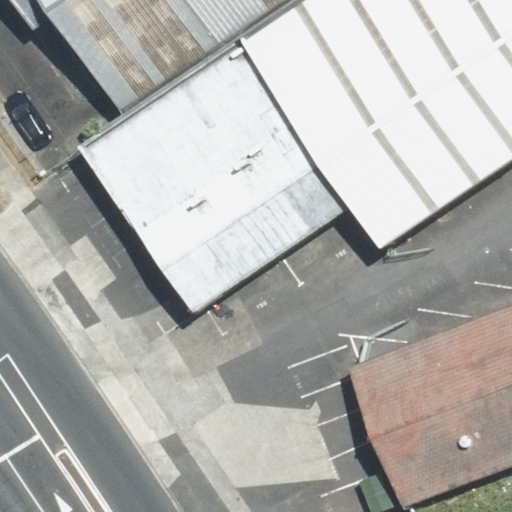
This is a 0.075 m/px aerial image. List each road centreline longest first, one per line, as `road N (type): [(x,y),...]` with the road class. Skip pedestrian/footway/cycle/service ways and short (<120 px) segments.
road 1 (unknown): [(45,433),(402,262),(511,183)]
road 2 (secondary): [(0,373),(96,511)]
